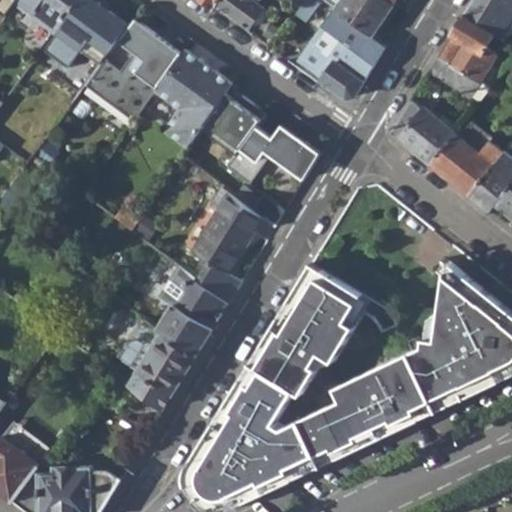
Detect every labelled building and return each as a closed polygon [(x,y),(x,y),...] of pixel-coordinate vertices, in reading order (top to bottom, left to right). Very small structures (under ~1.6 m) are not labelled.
[(20,0),(43,16),(59,28),(65,20),(79,0),(20,0)] [(79,0),(65,20),(80,31),(101,3),(120,17),(132,0),(79,0)] [(221,0),(220,2),(253,26),(256,22),(265,24),(283,0),(221,0)] [(303,0),(296,10),(310,21),(325,0),(303,0)] [(343,0),(339,7),(376,34),(387,17),(384,14),(393,0),(343,0)] [(511,0),(474,0),(465,15),(502,37),(511,19),(511,0)] [(358,96),(389,44),(376,34),(339,7),(299,60),(350,98),(358,96)] [(476,77),(483,81),(507,40),(502,37),(465,15),(440,55),(476,77)] [(158,88),(184,51),(137,16),(120,38),(135,49),(121,68),(106,57),(90,80),(140,115),(158,88)] [(59,28),(55,33),(76,48),(86,35),(80,31),(65,20),(59,28)] [(171,128),(192,143),(203,127),(228,91),(235,80),(187,46),(184,51),(158,88),(186,106),(171,128)] [(431,70),(466,93),(476,77),(440,55),(431,70)] [(140,115),(90,80),(87,85),(136,120),(140,115)] [(241,101),(246,95),(238,89),(233,95),(241,101)] [(228,91),(203,127),(236,153),(261,118),(267,111),(246,95),(241,101),(233,95),(228,91)] [(261,118),(317,158),(330,138),(276,98),(267,111),(261,118)] [(394,132),(432,163),(456,132),(414,98),(394,132)] [(0,139),(6,144),(30,162),(35,154),(44,142),(33,133),(19,129),(5,118),(0,124),(0,139)] [(432,163),(472,195),(497,164),(506,151),(490,138),(480,150),(456,132),(432,163)] [(44,142),(35,154),(45,161),(54,149),(44,142)] [(499,203),(511,186),(511,143),(506,151),(497,164),(472,195),(492,211),(499,203)] [(234,191),(225,184),(213,202),(219,206),(194,246),(210,257),(198,275),(231,298),(244,278),(231,270),(266,214),(234,191)] [(511,186),(499,203),(511,213),(511,186)] [(120,218),(135,228),(141,218),(127,208),(120,218)] [(198,275),(180,261),(161,292),(174,301),(159,326),(164,329),(198,354),(231,298),(198,275)] [(426,346),(412,352),(338,388),(344,400),(286,428),(278,423),(298,391),(305,395),(321,369),(316,366),(323,353),(337,362),(358,326),(349,321),(366,294),(315,263),(305,280),(291,302),(293,310),(286,320),(282,318),(264,346),(269,349),(259,366),(249,382),(244,379),(227,408),(231,410),(224,422),(217,423),(192,464),(190,470),(190,480),(202,497),(213,508),(219,510),(234,507),(439,409),(511,374),(511,304),(458,261),(454,263),(448,271),(445,296),(452,297),(451,309),(442,312),(443,313),(439,340),(429,338),(426,346)] [(452,297),(445,296),(442,312),(451,309),(452,297)] [(443,313),(442,312),(430,318),(426,338),(429,338),(439,340),(443,313)] [(198,354),(164,329),(159,337),(142,327),(124,349),(126,351),(120,361),(137,371),(131,381),(153,397),(165,406),(198,354)] [(269,349),(264,346),(254,363),(244,379),(249,382),(259,366),(269,349)] [(0,412),(8,402),(0,395),(0,412)] [(165,406),(153,397),(141,414),(155,423),(165,406)] [(231,410),(227,408),(217,423),(224,422),(231,410)] [(0,486),(15,498),(43,460),(5,430),(0,436),(0,486)] [(15,498),(33,511),(100,511),(123,476),(112,469),(100,468),(99,463),(62,462),(62,456),(52,448),(43,460),(15,498)]
